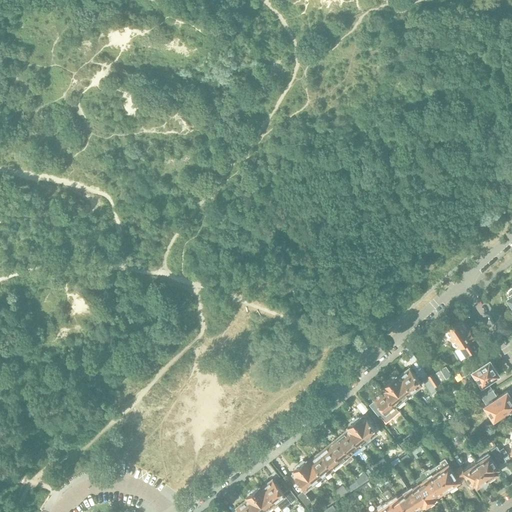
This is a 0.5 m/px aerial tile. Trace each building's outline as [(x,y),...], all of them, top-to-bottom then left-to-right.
[(467,342),(475,336),(468,325),(466,326),(463,322),(464,319),(458,317),(457,321),(446,328),(447,330),(446,331),(446,333),(447,334),(448,336),(449,336),(451,336),(453,340),(453,341),(452,343),(453,344),(454,346),(456,346),(457,346),(458,348),(452,352),(459,363),(474,353),(467,342)] [(487,383),(499,376),(498,373),(499,373),(495,367),(494,368),(490,361),(473,372),(474,374),(472,376),(477,383),(474,384),(477,388),(479,387),(480,388),(476,391),(481,399),(492,391),(489,385),(488,385),(487,383)] [(422,384),(409,368),(400,376),(413,391),(422,384)] [(446,379),(440,370),(434,374),(433,373),(427,376),(428,378),(435,387),(446,379)] [(413,391),(400,376),(400,375),(398,377),(397,376),(395,377),(393,376),(389,380),(404,399),(413,391)] [(437,391),(435,387),(428,378),(423,382),(432,395),(437,391)] [(404,399),(389,380),(384,383),(385,385),(383,387),(384,388),(382,390),(395,406),(404,399)] [(395,406),(382,390),(373,398),(386,413),(395,406)] [(511,398),(507,391),(496,399),(494,397),(496,396),(492,391),(481,399),(495,420),(500,417),(511,408),(511,398)] [(376,430),(364,416),(362,418),(361,416),(359,418),(357,417),(353,420),(368,439),(377,432),(379,434),(385,429),(382,425),(376,430)] [(368,439),(353,420),(349,424),(349,426),(347,427),(348,429),(346,431),(359,447),(359,446),(363,450),(366,448),(363,444),(368,439)] [(359,447),(346,431),(337,439),(350,454),(359,447)] [(408,439),(405,441),(406,443),(409,441),(412,444),(420,438),(417,435),(415,433),(408,439)] [(350,454),(337,439),(328,446),(341,461),(350,454)] [(341,461),(328,446),(319,453),(331,468),(341,461)] [(504,458),(497,446),(491,450),(500,465),(506,461),(504,458)] [(508,455),(503,448),(501,450),(498,446),(497,446),(504,458),(508,455)] [(331,468),(319,453),(311,460),(323,475),(331,468)] [(411,459),(408,454),(401,458),(405,463),(411,459)] [(496,470),(498,469),(489,455),(477,463),(488,482),(496,478),(494,476),(496,475),(496,474),(497,472),(496,471),(496,470)] [(393,467),(400,461),(398,458),(391,464),(393,467)] [(464,471),(461,466),(458,468),(454,471),(449,463),(448,463),(445,458),(439,462),(440,463),(435,466),(435,467),(438,470),(450,490),(456,486),(456,484),(467,476),(464,471)] [(323,475),(311,460),(310,460),(308,462),(307,460),(305,461),(303,461),(299,464),(314,483),(323,475)] [(488,482),(477,463),(464,471),(467,476),(472,485),(475,484),(475,485),(476,485),(478,486),(479,485),(480,484),(482,487),(488,482)] [(314,483),(299,464),(295,467),(295,470),(293,471),(294,473),(292,475),(305,490),(314,483)] [(450,490),(438,470),(435,467),(435,466),(430,470),(429,469),(424,472),(439,494),(442,492),(444,493),(450,490)] [(439,494),(424,472),(420,475),(421,476),(415,479),(418,483),(430,503),(436,499),(436,496),(439,494)] [(360,485),(369,478),(365,473),(356,480),(360,485)] [(377,489),(379,488),(373,479),(363,486),(367,491),(372,487),(377,489)] [(284,493),(273,480),(263,486),(279,506),(282,510),(290,503),(291,504),(298,499),(289,489),(284,493)] [(350,491),(359,486),(356,481),(348,487),(350,491)] [(430,503),(418,483),(413,486),(412,486),(407,489),(421,509),(430,503)] [(347,491),(343,485),(335,491),(340,497),(347,491)] [(279,506),(263,486),(261,488),(260,487),(258,488),(256,488),(252,491),(266,509),(271,505),(274,509),(279,506)] [(415,511),(421,509),(407,489),(403,492),(403,493),(398,496),(408,511),(415,511)] [(408,511),(398,496),(393,499),(387,490),(382,494),(387,502),(394,511),(408,511)] [(263,511),(266,509),(252,491),(248,494),(248,496),(246,498),(247,499),(245,501),(252,511),(263,511)] [(312,502),(303,491),(298,495),(307,506),(312,502)] [(358,497),(355,492),(347,497),(351,502),(358,497)] [(252,511),(245,501),(236,508),(238,511),(252,511)] [(394,511),(387,502),(383,505),(378,509),(380,511),(394,511)]
